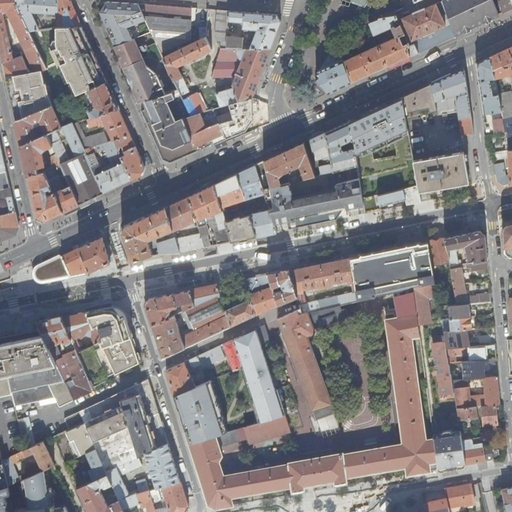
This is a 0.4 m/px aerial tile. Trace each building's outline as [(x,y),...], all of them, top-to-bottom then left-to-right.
[(29,31),(14,0),(0,0),(0,49),(6,77),(8,76),(30,72),(22,56),(14,59),(10,43),(7,43),(1,14),(8,13),(17,32),(15,33),(17,38),(19,37),(35,71),(47,69),(47,68),(45,65),(29,31)] [(14,0),(29,31),(39,30),(35,21),(31,13),(58,14),(58,28),(82,27),(71,2),(69,0),(14,0)] [(338,0),(343,2),(341,6),(350,9),(351,4),(360,5),(356,16),(357,17),(369,0),(338,0)] [(472,0),(442,0),(442,1),(455,35),(469,28),(481,23),(472,0)] [(493,0),(472,0),(481,23),(489,19),(499,14),(493,0)] [(511,8),(511,0),(498,0),(503,12),(511,8)] [(139,4),(107,1),(100,11),(108,30),(114,45),(135,37),(129,24),(145,17),(139,4)] [(455,35),(442,1),(425,8),(424,8),(414,12),(414,13),(403,18),(402,15),(397,17),(399,21),(403,19),(415,43),(418,52),(437,43),(455,35)] [(192,8),(139,4),(145,17),(152,31),(159,47),(179,90),(191,115),(200,112),(205,111),(196,93),(191,95),(177,66),(212,49),(206,37),(207,26),(199,27),(200,39),(165,56),(163,51),(165,50),(166,53),(173,49),(172,47),(191,38),(192,8)] [(277,14),(217,10),(215,36),(221,49),(240,48),(241,41),(227,40),(228,35),(229,20),(232,21),(244,22),(243,28),(257,29),(252,45),(248,45),(247,48),(271,48),(281,20),(277,14)] [(388,66),(410,55),(406,47),(410,45),(399,21),(397,17),(396,15),(378,18),(369,13),(367,13),(365,11),(364,13),(374,35),(391,27),(396,36),(344,60),(353,82),(374,72),(388,66)] [(58,28),(54,28),(70,64),(75,63),(97,59),(90,43),(82,27),(58,28)] [(146,64),(135,37),(114,45),(126,71),(136,94),(138,93),(141,101),(143,100),(166,93),(159,76),(157,74),(155,73),(146,64)] [(344,60),(336,40),(318,71),(318,79),(331,91),(341,87),(353,82),(344,60)] [(415,53),(418,52),(415,43),(410,45),(406,47),(410,55),(415,53)] [(511,46),(508,48),(491,56),(496,78),(511,72),(511,46)] [(240,48),(221,49),(213,77),(233,77),(233,86),(233,88),(216,93),(221,106),(253,97),(271,48),(247,48),(240,48)] [(411,58),(410,55),(388,66),(389,68),(411,58)] [(496,78),(491,56),(485,59),(477,63),(481,93),(484,114),(502,111),(499,94),(494,95),(491,79),(496,78)] [(97,59),(75,63),(77,72),(84,69),(88,78),(90,79),(92,79),(103,74),(97,59)] [(30,72),(8,76),(14,98),(14,99),(31,93),(30,88),(54,78),(59,90),(29,102),(13,108),(16,121),(53,105),(71,98),(68,87),(79,85),(77,72),(75,63),(70,64),(47,68),(47,69),(35,71),(30,72)] [(433,83),(402,98),(405,113),(429,108),(430,113),(455,108),(455,103),(455,96),(457,95),(462,135),(474,133),(465,68),(433,83)] [(96,87),(107,82),(103,74),(92,79),(96,87)] [(499,94),(496,78),(491,79),(494,95),(499,94)] [(93,118),(119,109),(107,82),(96,87),(87,91),(95,108),(90,110),(93,118)] [(191,115),(179,90),(166,93),(143,100),(150,116),(145,118),(154,138),(163,160),(170,162),(179,158),(186,155),(197,151),(183,118),(191,115)] [(499,94),(502,111),(503,118),(506,132),(508,132),(511,132),(511,94),(511,91),(499,94)] [(374,111),(350,122),(355,146),(358,165),(360,179),(361,180),(368,178),(377,176),(408,168),(407,161),(414,159),(405,113),(402,98),(374,111)] [(53,105),(16,121),(20,136),(22,145),(37,138),(33,123),(41,121),(47,134),(62,127),(53,105)] [(137,150),(119,109),(93,118),(87,119),(90,128),(98,125),(99,125),(98,121),(103,120),(106,125),(113,142),(115,141),(118,149),(123,147),(126,155),(121,157),(132,180),(143,175),(145,168),(137,150)] [(214,143),(225,139),(216,114),(211,115),(203,118),(200,112),(191,115),(183,118),(197,151),(211,144),(209,139),(212,138),(214,143)] [(494,128),(495,134),(506,132),(503,118),(495,119),(497,126),(494,128)] [(33,123),(37,138),(47,134),(41,121),(33,123)] [(334,169),(358,165),(355,146),(350,122),(338,127),(326,133),(334,169)] [(53,146),(56,154),(61,164),(80,205),(91,199),(104,193),(84,149),(73,124),(72,123),(62,127),(47,134),(53,146)] [(85,138),(78,123),(73,124),(84,149),(109,143),(105,133),(85,138)] [(322,175),(334,172),(334,169),(326,133),(319,136),(309,140),(310,143),(316,161),(322,159),(324,166),(319,167),(322,175)] [(37,138),(22,145),(26,166),(28,175),(39,172),(38,168),(44,167),(45,165),(45,163),(43,152),(46,148),(53,146),(47,134),(37,138)] [(113,142),(109,143),(84,149),(104,193),(116,188),(132,180),(121,157),(118,149),(115,141),(113,142)] [(282,153),(265,161),(272,187),(292,182),(293,183),(298,181),(296,176),(289,179),(286,178),(285,173),(300,166),(305,180),(316,177),(314,169),(311,161),(309,155),(305,145),(304,143),(282,153)] [(316,161),(310,143),(305,145),(309,155),(311,154),(313,161),(311,161),(314,169),(319,167),(324,166),(322,159),(316,161)] [(511,149),(509,150),(493,152),(494,160),(510,157),(511,175),(507,175),(504,162),(495,164),(496,173),(498,181),(504,185),(511,183),(511,149)] [(461,152),(414,160),(419,185),(420,191),(471,182),(465,151),(464,151),(461,152)] [(59,165),(61,164),(56,154),(49,157),(54,167),(56,167),(59,165)] [(364,201),(364,199),(361,180),(360,179),(337,184),(334,172),(322,175),(316,177),(305,180),(298,181),(293,183),(292,182),(272,187),(265,161),(260,163),(255,165),(265,194),(267,199),(272,198),(274,206),(269,207),(275,210),(278,220),(291,217),(352,205),(364,201)] [(31,188),(38,218),(45,221),(51,218),(70,209),(80,205),(61,164),(59,165),(61,170),(60,170),(68,187),(66,188),(56,167),(54,167),(45,171),(39,172),(28,175),(31,188)] [(246,170),(237,174),(245,200),(254,197),(265,194),(255,165),(246,170)] [(7,171),(0,172),(0,189),(11,187),(8,177),(7,171)] [(222,206),(226,205),(228,205),(236,203),(238,210),(247,207),(245,200),(237,174),(227,178),(215,184),(222,206)] [(232,241),(226,221),(222,206),(215,184),(204,189),(189,196),(197,220),(204,227),(211,224),(209,217),(220,213),(223,225),(218,226),(219,230),(219,231),(222,244),(232,241)] [(411,187),(415,204),(422,202),(420,191),(419,185),(411,187)] [(20,228),(11,187),(0,189),(0,238),(1,242),(8,239),(12,237),(16,235),(20,228)] [(406,188),(379,195),(381,206),(404,200),(403,195),(407,194),(406,188)] [(364,201),(367,213),(382,210),(381,206),(379,195),(364,199),(364,201)] [(182,201),(171,206),(178,230),(197,220),(189,196),(182,201)] [(254,197),(245,200),(247,207),(250,214),(250,215),(263,213),(254,197)] [(291,217),(294,229),(311,226),(343,219),(352,205),(291,217)] [(178,230),(171,206),(150,216),(130,225),(127,232),(136,261),(158,255),(162,253),(168,255),(185,251),(181,238),(178,230)] [(250,215),(257,236),(271,234),(282,232),(278,220),(275,210),(271,211),(263,213),(250,215)] [(234,219),(226,221),(232,241),(242,239),(257,236),(250,215),(250,214),(242,216),(242,215),(241,215),(235,217),(234,218),(234,219)] [(204,227),(205,233),(206,236),(212,234),(213,234),(211,224),(204,227)] [(511,224),(508,225),(503,231),(505,253),(511,258),(511,224)] [(487,261),(485,236),(479,231),(465,234),(444,238),(449,262),(450,266),(487,261)] [(181,238),(185,251),(194,250),(210,246),(206,236),(205,233),(181,238)] [(206,236),(210,246),(215,245),(212,234),(206,236)] [(92,265),(95,270),(111,267),(116,261),(113,253),(108,236),(96,242),(84,247),(92,265)] [(428,241),(428,242),(432,265),(449,262),(444,238),(438,239),(428,241)] [(392,291),(411,287),(435,282),(432,265),(428,242),(425,244),(425,243),(424,243),(421,243),(422,243),(413,245),(410,246),(402,248),(401,247),(396,248),(388,250),(388,251),(378,253),(378,252),(377,252),(376,253),(368,255),(367,254),(365,255),(365,257),(351,258),(357,299),(374,296),(374,295),(392,291)] [(62,255),(70,275),(85,272),(84,269),(82,269),(79,261),(81,260),(83,267),(92,265),(84,247),(70,252),(62,255)] [(70,275),(62,255),(38,266),(36,270),(35,277),(38,282),(47,282),(70,275)] [(288,270),(297,297),(300,297),(299,293),(303,292),(303,289),(312,287),(313,290),(337,285),(337,283),(346,281),(347,283),(352,282),(353,286),(352,288),(353,292),(299,305),(300,308),(301,314),(351,303),(357,301),(357,299),(351,258),(351,257),(321,263),(288,270)] [(487,261),(450,266),(453,285),(464,284),(462,269),(471,268),(472,272),(488,270),(487,261)] [(297,297),(288,270),(286,271),(273,274),(284,305),(297,297)] [(255,300),(260,316),(284,305),(273,274),(262,276),(255,278),(248,279),(255,300)] [(411,287),(417,324),(428,323),(441,320),(441,319),(435,282),(411,287)] [(222,285),(225,293),(226,298),(234,295),(230,283),(222,285)] [(464,284),(453,285),(457,305),(469,304),(491,302),(490,294),(477,295),(477,298),(467,299),(464,284)] [(195,290),(199,305),(225,293),(222,285),(205,288),(195,290)] [(417,324),(411,287),(392,291),(398,317),(385,319),(402,444),(343,454),(342,453),(288,462),(289,464),(223,476),(219,462),(222,456),(219,447),(239,441),(236,430),(228,432),(190,444),(208,503),(216,508),(232,505),(230,497),(274,489),(292,486),(293,491),(304,490),(303,486),(335,480),(335,484),(347,482),(346,477),(406,467),(407,475),(430,471),(429,462),(436,461),(433,438),(425,440),(411,338),(418,337),(417,324)] [(187,304),(189,310),(199,305),(195,290),(154,299),(150,306),(156,326),(175,317),(174,311),(177,310),(178,308),(181,307),(181,305),(187,304)] [(199,305),(189,310),(175,317),(156,326),(160,338),(167,358),(200,343),(235,327),(230,311),(226,298),(225,293),(199,305)] [(230,311),(235,327),(242,322),(260,316),(255,300),(230,311)] [(301,314),(300,308),(278,318),(279,322),(281,328),(282,328),(308,400),(308,401),(309,406),(328,399),(329,398),(308,338),(308,336),(313,334),(315,332),(311,322),(353,312),(351,303),(301,314)] [(457,305),(448,306),(449,318),(470,317),(469,304),(457,305)] [(111,307),(87,312),(94,327),(99,325),(104,340),(95,344),(81,350),(77,352),(82,362),(91,384),(139,361),(128,327),(124,316),(124,315),(122,316),(118,310),(111,307)] [(94,327),(87,312),(77,314),(62,317),(77,352),(81,350),(76,338),(86,335),(91,336),(95,344),(104,340),(99,325),(94,327)] [(77,352),(62,317),(57,318),(51,319),(38,322),(41,329),(52,352),(59,349),(57,342),(63,339),(67,349),(65,356),(56,360),(70,390),(74,399),(94,390),(91,384),(82,362),(77,352)] [(441,319),(441,320),(443,331),(467,329),(471,329),(470,317),(449,318),(441,319)] [(235,339),(244,367),(262,422),(283,415),(261,344),(269,340),(265,325),(267,324),(235,339)] [(52,352),(41,329),(4,337),(34,402),(56,397),(60,406),(74,399),(70,390),(56,360),(52,352)] [(467,329),(443,331),(444,335),(446,348),(470,347),(467,329)] [(442,395),(454,393),(453,388),(451,380),(450,372),(448,362),(447,357),(446,348),(444,335),(442,335),(443,341),(432,343),(435,357),(437,359),(439,367),(440,366),(441,373),(439,376),(442,395)] [(0,337),(0,396),(12,394),(16,406),(34,402),(4,337),(0,337)] [(479,338),(480,346),(495,345),(494,337),(479,338)] [(229,341),(224,344),(234,371),(244,367),(235,339),(229,341)] [(220,345),(166,371),(170,382),(174,395),(195,386),(189,373),(197,369),(210,363),(225,358),(220,345)] [(446,348),(447,357),(448,362),(455,362),(455,356),(469,355),(470,361),(488,359),(487,349),(492,348),(492,350),(496,350),(495,345),(480,346),(470,347),(446,348)] [(468,379),(481,378),(485,378),(485,370),(487,370),(487,367),(489,367),(489,359),(488,359),(470,361),(462,361),(463,379),(468,379)] [(463,379),(451,380),(453,388),(454,393),(456,407),(476,406),(477,406),(482,406),(496,405),(501,404),(498,377),(485,378),(481,378),(481,380),(484,380),(485,395),(469,396),(468,379),(463,379)] [(148,378),(80,411),(85,422),(96,448),(107,471),(138,457),(146,453),(168,443),(148,378)] [(195,386),(174,395),(181,416),(190,444),(228,432),(211,380),(205,382),(201,384),(200,384),(195,386)] [(305,428),(313,425),(304,397),(295,400),(305,428)] [(328,399),(309,406),(314,419),(317,418),(320,426),(331,422),(328,414),(333,412),(328,399)] [(496,405),(482,406),(484,425),(487,425),(497,424),(496,405)] [(456,407),(458,419),(478,417),(476,406),(456,407)] [(85,422),(80,411),(65,418),(70,429),(85,422)] [(262,422),(245,427),(248,439),(249,443),(289,431),(284,415),(283,415),(262,422)] [(19,420),(26,449),(31,447),(24,418),(19,420)] [(87,452),(96,448),(85,422),(70,429),(66,431),(71,440),(72,439),(73,439),(81,455),(87,452)] [(482,435),(489,434),(488,432),(487,425),(484,425),(481,426),(482,431),(482,435)] [(245,427),(236,430),(239,441),(248,439),(245,427)] [(443,433),(433,435),(433,438),(436,461),(438,461),(439,470),(453,467),(466,464),(465,455),(462,440),(460,430),(452,431),(451,429),(442,431),(443,433)] [(484,448),(485,449),(491,448),(489,434),(482,435),(482,437),(484,448)] [(465,455),(466,464),(487,461),(485,449),(484,448),(482,437),(462,440),(465,455)] [(73,439),(72,439),(80,456),(81,455),(73,439)] [(3,460),(3,463),(6,476),(9,486),(20,481),(19,477),(14,463),(35,453),(39,463),(26,469),(28,473),(29,477),(43,470),(43,471),(44,470),(55,465),(44,441),(31,447),(26,449),(3,460)] [(157,488),(180,481),(176,466),(174,460),(168,443),(146,453),(151,470),(149,471),(149,473),(152,472),(157,488)] [(93,480),(108,474),(107,471),(96,448),(87,452),(94,468),(89,471),(93,480)] [(485,449),(487,461),(495,460),(500,459),(498,450),(492,451),(492,448),(491,448),(485,449)] [(107,471),(108,474),(110,478),(113,484),(120,500),(137,493),(136,492),(135,490),(128,493),(120,475),(142,465),(138,457),(107,471)] [(3,463),(0,463),(0,489),(9,486),(6,476),(3,463)] [(56,508),(52,487),(47,488),(44,470),(43,471),(43,470),(29,477),(20,481),(9,486),(11,493),(15,511),(68,511),(66,506),(56,508)] [(71,476),(77,488),(84,485),(79,473),(71,476)] [(77,488),(87,511),(125,511),(124,509),(120,500),(115,502),(114,498),(110,500),(111,504),(108,505),(104,497),(106,495),(105,492),(103,494),(101,489),(102,485),(106,487),(113,484),(110,478),(108,474),(93,480),(84,485),(77,488)] [(140,493),(149,490),(146,478),(136,481),(140,493)] [(149,490),(156,511),(185,511),(188,507),(187,502),(180,481),(157,488),(149,490)] [(445,489),(447,498),(449,507),(465,504),(464,498),(474,496),(471,484),(457,487),(445,489)] [(9,486),(0,489),(0,511),(9,511),(6,503),(7,503),(7,502),(8,502),(6,495),(11,493),(9,486)] [(511,511),(511,487),(502,488),(507,511),(511,511)] [(147,511),(156,511),(149,490),(140,493),(137,494),(137,493),(120,500),(124,509),(140,503),(142,508),(146,506),(147,511)] [(424,503),(426,509),(426,511),(450,511),(449,507),(447,498),(424,503)]
